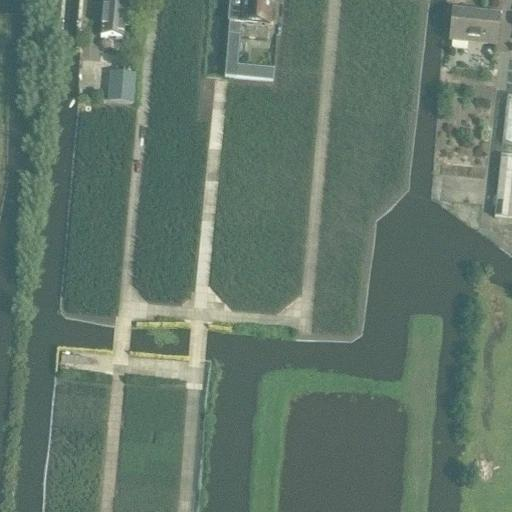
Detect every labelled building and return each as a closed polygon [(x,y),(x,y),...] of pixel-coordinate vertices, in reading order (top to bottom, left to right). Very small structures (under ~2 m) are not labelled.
[(230,0),(226,51),(224,79),(235,80),(237,52),(240,25),(267,27),(268,0),(230,0)] [(104,1),(100,39),(121,41),(122,30),(126,31),(128,14),(124,13),(125,3),(104,1)] [(449,44),(494,48),(497,17),(453,12),(449,44)] [(109,75),(107,103),(130,105),(132,76),(109,75)] [(511,100),(506,100),(499,160),(493,220),(511,221),(511,100)]
